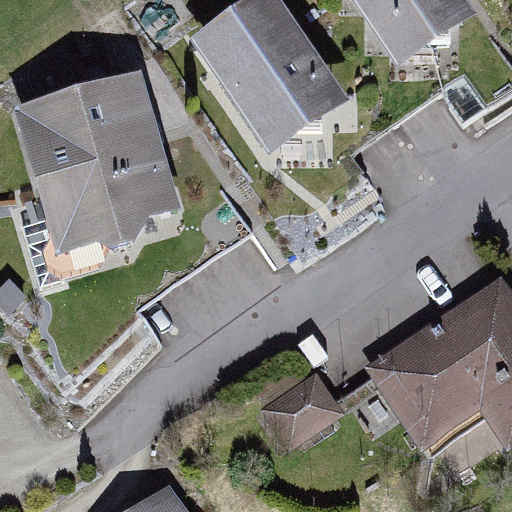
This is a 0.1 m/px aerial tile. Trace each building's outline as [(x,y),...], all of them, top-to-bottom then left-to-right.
[(346,101),(277,0),(250,0),(190,41),(267,154),(346,101)] [(473,14),(463,0),(356,0),(400,64),(473,14)] [(132,79),(18,106),(55,265),(169,238),(132,79)] [(423,459),(487,417),(509,451),(511,448),(511,292),(503,279),(364,369),(423,459)] [(318,375),(262,412),(288,453),(345,416),(318,375)] [(186,511),(168,485),(128,511),(186,511)]
